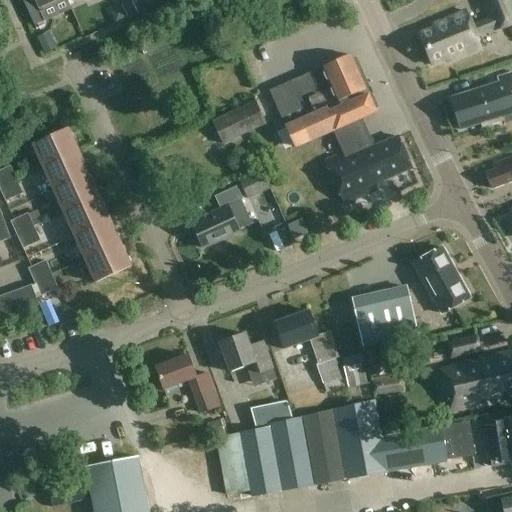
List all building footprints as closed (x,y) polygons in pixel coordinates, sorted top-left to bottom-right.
[(64,0),(25,0),(23,2),(34,26),(46,21),(41,11),(64,0)] [(496,31),(511,24),(511,2),(511,0),(483,0),(491,19),(473,26),(467,11),(432,25),(433,28),(418,34),(431,65),(445,59),(447,63),(482,49),(476,35),(495,28),(496,31)] [(115,24),(127,19),(121,7),(109,12),(115,24)] [(295,148),(316,138),(376,112),(350,55),(269,91),(295,148)] [(504,122),(511,119),(511,72),(497,78),(499,83),(450,98),(460,130),(481,123),(482,128),(503,121),(504,122)] [(267,125),(257,102),(213,122),(217,132),(209,135),(214,148),(223,145),(267,125)] [(43,168),(77,152),(66,129),(32,144),(43,168)] [(373,141),(326,162),(344,203),(376,189),(374,185),(411,169),(397,137),(376,147),(373,141)] [(77,152),(43,168),(54,191),(88,175),(77,152)] [(511,156),(493,164),(495,169),(486,172),(492,188),(511,180),(511,156)] [(0,187),(16,180),(10,166),(0,170),(0,187)] [(261,169),(238,179),(248,200),(270,189),(261,169)] [(414,174),(404,179),(409,188),(419,183),(414,174)] [(88,175),(54,191),(64,214),(98,198),(88,175)] [(16,180),(0,187),(0,190),(5,202),(23,194),(16,180)] [(242,200),(236,187),(214,197),(220,210),(190,223),(203,249),(239,232),(227,207),(242,200)] [(98,198),(64,214),(75,237),(109,221),(98,198)] [(32,209),(42,229),(53,224),(44,204),(32,209)] [(17,235),(34,227),(28,213),(10,221),(17,235)] [(294,239),(307,233),(301,220),(288,225),(294,239)] [(109,221),(75,237),(85,260),(119,244),(109,221)] [(5,224),(0,226),(0,242),(11,239),(5,224)] [(34,227),(17,235),(23,249),(41,241),(34,227)] [(119,244),(85,260),(96,283),(130,268),(119,244)] [(441,314),(470,298),(442,248),(413,264),(441,314)] [(34,283),(52,275),(46,261),(27,269),(34,283)] [(52,275),(34,283),(40,297),(58,289),(52,275)] [(21,289),(28,309),(39,305),(31,285),(21,289)] [(408,293),(408,292),(407,288),(353,301),(364,348),(418,335),(411,304),(408,293)] [(10,292),(18,312),(28,309),(21,289),(10,292)] [(0,296),(8,316),(18,312),(10,292),(0,296)] [(310,312),(276,323),(284,348),(311,339),(319,364),(316,365),(326,393),(344,387),(335,359),(338,358),(330,334),(319,338),(310,312)] [(246,334),(221,344),(231,372),(248,366),(251,376),(274,367),(266,345),(252,350),(246,334)] [(476,335),(450,341),(454,357),(479,351),(476,335)] [(511,396),(511,351),(454,366),(454,368),(440,371),(451,412),(477,406),(476,400),(489,397),(491,402),(511,396)] [(165,390),(187,382),(199,414),(220,406),(208,373),(198,377),(190,355),(157,367),(165,390)] [(354,387),(377,380),(382,397),(409,389),(403,369),(372,379),(365,357),(346,363),(354,387)] [(254,428),(284,423),(293,421),(289,402),(251,410),(254,428)] [(267,427),(268,429),(218,438),(228,495),(251,491),(252,498),(446,462),(446,460),(475,455),(469,423),(382,439),(375,403),(303,418),(303,420),(284,423),(284,424),(267,427)] [(511,418),(485,423),(493,466),(511,463),(511,467),(511,466),(511,418)] [(95,511),(150,511),(139,457),(87,468),(95,511)] [(82,475),(48,482),(53,507),(87,501),(82,475)] [(511,511),(511,493),(487,499),(489,511),(511,511)]
